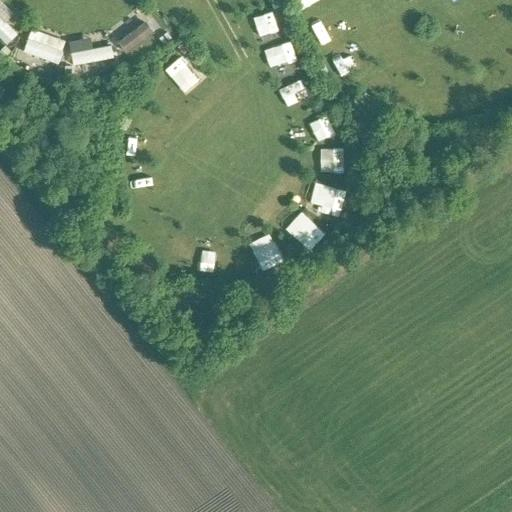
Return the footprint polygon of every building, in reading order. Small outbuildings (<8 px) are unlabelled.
[(0,31),(12,44),(24,33),(11,20),(19,12),(7,0),(2,0),(0,2),(0,31)] [(260,16),(266,36),(285,30),(279,10),(260,16)] [(123,35),(129,51),(162,38),(156,22),(123,35)] [(38,26),(28,50),(63,64),(73,41),(38,26)] [(169,34),(161,40),(166,46),(173,40),(169,34)] [(75,40),(79,63),(120,58),(118,45),(99,47),(98,37),(75,40)] [(285,89),(294,106),(314,95),(305,78),(285,89)] [(325,207),(347,213),(353,190),(331,185),(325,207)] [(316,251),(333,235),(315,217),(298,234),(316,251)] [(279,240),(260,250),(270,270),(289,260),(279,240)]
